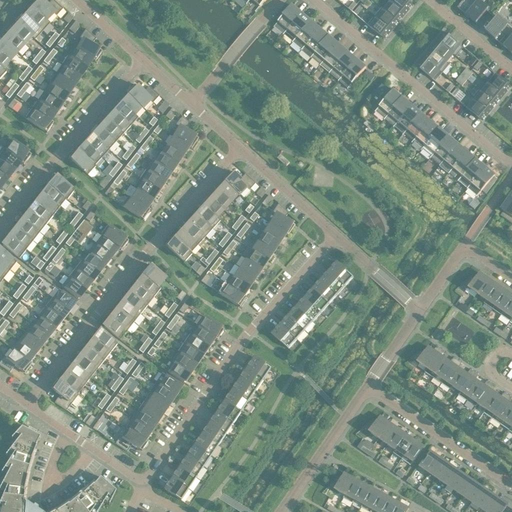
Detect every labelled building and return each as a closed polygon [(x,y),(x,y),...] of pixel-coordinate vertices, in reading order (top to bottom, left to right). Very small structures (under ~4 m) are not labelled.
[(40,0),(36,0),(30,6),(50,24),(50,23),(47,21),(53,13),(56,16),(63,9),(52,0),(51,0),(47,6),(40,0)] [(382,9),(397,22),(404,13),(389,0),(382,9)] [(388,0),(389,0),(404,13),(411,5),(408,2),(405,0),(388,0)] [(489,9),(483,4),(486,0),(463,0),(457,8),(476,24),(489,9)] [(354,2),(348,9),(351,12),(357,5),(354,2)] [(26,17),(42,32),(50,24),(30,6),(30,7),(32,9),(26,17)] [(284,35),(302,14),(298,10),(297,11),(292,6),(274,27),(284,35)] [(359,7),(353,14),(357,16),(362,10),(359,7)] [(375,17),(390,30),(397,22),(382,9),(375,17)] [(68,14),(63,20),(68,24),(73,18),(68,14)] [(293,43),(311,22),(305,18),(306,17),(302,14),(284,35),(293,43)] [(19,25),(35,40),(42,32),(26,17),(19,25)] [(390,30),(375,17),(367,25),(379,35),(383,39),(390,30)] [(499,44),(511,28),(511,25),(505,20),(504,22),(498,17),(485,32),(499,44)] [(74,34),(80,26),(81,25),(76,21),(69,30),(74,34)] [(302,50),(320,29),(316,26),(311,22),(293,43),(302,50)] [(11,33),(25,45),(32,37),(35,40),(19,25),(11,33)] [(511,28),(499,44),(511,54),(511,28)] [(311,58),(329,37),(324,33),(320,29),(302,50),(311,58)] [(74,47),(95,62),(101,52),(91,45),(96,39),(85,30),(79,39),(83,41),(77,49),(74,46),(74,47)] [(25,45),(11,33),(4,41),(18,53),(25,45)] [(50,39),(54,42),(59,36),(55,33),(50,39)] [(440,44),(456,57),(463,48),(451,38),(447,35),(440,44)] [(329,37),(311,58),(321,66),(338,45),(334,41),(334,42),(329,37)] [(54,42),(50,39),(45,45),(49,48),(54,42)] [(61,39),(57,45),(60,48),(65,42),(61,39)] [(0,45),(0,51),(10,61),(18,53),(4,41),(0,45)] [(433,52),(449,65),(447,62),(453,55),(456,57),(440,44),(433,52)] [(321,66),(330,74),(347,53),(342,48),(338,45),(321,66)] [(68,56),(86,68),(92,60),(95,62),(74,47),(68,56)] [(41,50),(37,56),(40,59),(45,53),(41,50)] [(48,56),(52,59),(57,53),(53,50),(48,56)] [(0,66),(6,72),(6,71),(3,69),(10,61),(0,51),(0,66)] [(426,60),(442,73),(449,65),(433,52),(426,60)] [(330,74),(339,81),(357,60),(353,57),(352,57),(347,53),(330,74)] [(36,65),(40,59),(37,56),(32,62),(36,65)] [(52,59),(48,56),(43,62),(47,65),(52,59)] [(62,65),(80,77),(86,68),(68,56),(62,65)] [(477,60),(474,57),(469,64),(472,67),(477,60)] [(357,60),(339,81),(348,89),(352,85),(366,68),(360,64),(361,63),(357,60)] [(442,73),(426,60),(419,69),(423,72),(435,82),(442,73)] [(483,64),(480,62),(474,68),(477,71),(483,64)] [(80,77),(62,65),(55,74),(74,86),(80,77)] [(28,67),(23,73),(27,76),(32,70),(28,67)] [(39,67),(35,73),(38,76),(43,70),(39,67)] [(464,78),(470,71),(467,69),(461,75),(464,78)] [(470,71),(464,78),(467,80),(473,74),(470,71)] [(22,82),(27,76),(23,73),(18,79),(22,82)] [(34,82),(38,76),(35,73),(30,79),(34,82)] [(494,73),(486,82),(502,95),(509,87),(505,83),(494,73)] [(49,83),(68,95),(74,86),(55,74),(49,83)] [(459,84),(464,78),(461,75),(456,82),(459,84)] [(464,78),(459,84),(462,87),(467,80),(464,78)] [(495,104),(502,95),(486,82),(479,90),(495,104)] [(43,92),(62,104),(68,95),(49,83),(43,92)] [(14,84),(10,90),(14,93),(18,87),(14,84)] [(26,84),(21,90),(25,93),(30,87),(26,84)] [(451,84),(446,91),(449,94),(455,87),(451,84)] [(134,85),(127,93),(143,108),(150,101),(153,103),(159,96),(149,87),(143,93),(134,85)] [(382,85),(374,94),(381,100),(389,90),(382,85)] [(9,99),(14,93),(10,90),(5,87),(1,91),(6,95),(5,96),(9,99)] [(457,89),(451,96),(454,98),(460,91),(457,89)] [(20,99),(25,93),(21,90),(16,96),(20,99)] [(472,99),(475,101),(488,112),(495,104),(479,90),(472,99)] [(385,120),(402,99),(397,95),(397,94),(394,91),(393,91),(379,107),(376,112),(385,120)] [(37,101),(56,113),(62,104),(43,92),(37,101)] [(122,104),(138,118),(135,115),(142,108),(142,109),(143,108),(127,93),(126,94),(129,96),(122,104)] [(402,99),(385,120),(394,127),(412,106),(408,103),(407,103),(402,99)] [(8,107),(12,110),(17,104),(13,100),(8,107)] [(31,110),(53,124),(50,122),(56,113),(37,101),(31,110)] [(162,114),(169,106),(164,101),(157,110),(162,114)] [(481,120),(488,112),(475,101),(468,110),(477,117),(481,120)] [(115,112),(131,126),(138,118),(122,104),(115,112)] [(403,135),(407,131),(421,114),(416,110),(412,106),(394,127),(403,135)] [(177,113),(172,108),(165,117),(170,121),(177,113)] [(46,134),(53,124),(31,110),(25,119),(46,134)] [(108,120),(123,134),(131,126),(115,112),(108,120)] [(421,114),(407,131),(416,138),(430,122),(426,118),(426,119),(421,114)] [(152,127),(157,120),(154,117),(149,124),(152,127)] [(173,137),(191,149),(198,139),(187,132),(192,126),(182,117),(176,126),(179,128),(173,137)] [(100,128),(116,142),(123,134),(108,120),(100,128)] [(430,122),(416,138),(414,142),(423,150),(439,130),(434,125),(430,122)] [(162,129),(158,126),(153,132),(157,135),(162,129)] [(93,136),(109,150),(116,142),(100,128),(93,136)] [(141,135),(144,138),(149,131),(145,128),(140,135),(141,135)] [(439,130),(423,150),(432,158),(449,137),(445,134),(444,134),(439,130)] [(141,135),(140,135),(135,141),(139,144),(144,138),(141,135)] [(86,144),(102,158),(109,150),(93,136),(86,144)] [(145,143),(148,146),(153,140),(149,137),(145,143)] [(173,137),(167,145),(182,156),(188,147),(191,149),(173,137)] [(449,137),(432,158),(431,158),(440,166),(444,162),(458,145),(452,141),(453,141),(449,137)] [(4,149),(24,164),(31,156),(13,142),(7,151),(4,149)] [(148,146),(145,143),(140,149),(144,152),(148,146)] [(76,149),(95,167),(96,166),(95,166),(102,158),(86,144),(79,151),(76,149)] [(127,152),(130,155),(135,148),(131,145),(127,152)] [(176,165),(182,156),(167,145),(161,154),(158,152),(176,165)] [(458,145),(444,162),(453,169),(467,153),(463,149),(463,150),(458,145)] [(0,154),(0,159),(14,171),(20,163),(23,165),(24,164),(4,149),(0,154)] [(88,175),(95,167),(76,149),(68,158),(88,175)] [(130,155),(127,152),(122,158),(126,161),(130,155)] [(170,174),(176,165),(158,152),(152,161),(170,174)] [(467,153),(453,169),(449,174),(455,178),(458,174),(462,177),(476,161),(471,156),(467,153)] [(131,160),(135,163),(140,157),(136,154),(131,160)] [(277,159),(286,167),(289,163),(281,155),(277,159)] [(14,171),(0,159),(0,173),(8,179),(14,171)] [(135,163),(131,160),(126,166),(130,169),(135,163)] [(152,161),(146,170),(164,183),(170,174),(152,161)] [(476,161),(462,177),(459,181),(468,189),(485,168),(481,165),(476,161)] [(113,169),(117,172),(122,165),(118,162),(113,169)] [(490,171),(485,168),(468,189),(477,197),(482,191),(486,195),(497,181),(494,178),(495,176),(489,172),(490,171)] [(117,172),(113,169),(109,175),(112,178),(117,172)] [(158,192),(164,183),(146,170),(149,173),(143,181),(158,192)] [(118,177),(122,180),(126,174),(122,171),(118,177)] [(223,181),(239,195),(246,188),(249,191),(255,184),(245,174),(239,180),(231,172),(223,181)] [(47,184),(67,200),(74,191),(54,175),(47,184)] [(122,180),(118,177),(113,183),(117,186),(122,180)] [(104,179),(99,186),(103,189),(109,182),(104,179)] [(137,190),(152,200),(158,192),(143,181),(139,179),(133,187),(137,190)] [(239,195),(223,181),(225,184),(218,191),(231,203),(238,195),(239,196),(239,195)] [(43,195),(59,208),(66,200),(66,201),(67,200),(47,184),(46,184),(49,187),(43,195)] [(104,194),(109,197),(114,191),(110,188),(104,194)] [(261,199),(265,193),(266,192),(260,188),(256,194),(261,199)] [(128,197),(149,211),(146,209),(152,200),(137,190),(131,199),(128,196),(128,197)] [(224,211),(231,203),(218,191),(211,199),(224,211)] [(36,203),(53,216),(50,213),(56,206),(59,208),(43,195),(36,203)] [(273,200),(268,195),(261,204),(266,208),(273,200)] [(149,211),(128,197),(121,206),(143,221),(149,211)] [(211,199),(204,207),(220,221),(217,218),(224,211),(211,199)] [(511,202),(508,200),(501,210),(504,211),(500,216),(511,224),(511,202)] [(86,211),(91,205),(87,201),(82,208),(86,211)] [(53,216),(36,203),(29,212),(46,225),(53,216)] [(270,224),(288,236),(294,227),(283,219),(288,214),(278,204),(272,213),(275,215),(270,224)] [(245,211),(248,214),(253,208),(249,205),(245,211)] [(204,207),(197,215),(212,229),(220,221),(204,207)] [(23,220),(39,233),(46,225),(29,212),(23,220)] [(89,222),(95,215),(90,212),(85,219),(89,222)] [(74,219),(78,222),(82,216),(79,213),(74,219)] [(258,216),(254,213),(249,219),(253,222),(258,216)] [(197,215),(189,223),(205,237),(212,229),(197,215)] [(236,222),(240,225),(245,219),(241,216),(236,222)] [(78,222),(74,219),(69,225),(73,228),(78,222)] [(16,229),(33,242),(39,233),(23,220),(16,229)] [(84,221),(79,227),(82,230),(87,224),(84,221)] [(240,225),(236,222),(231,228),(235,231),(240,225)] [(189,223),(182,231),(198,245),(205,237),(189,223)] [(241,230),(245,233),(249,227),(246,224),(241,230)] [(270,224),(264,233),(279,243),(284,235),(287,237),(288,236),(270,224)] [(101,235),(121,251),(128,242),(108,226),(101,235)] [(9,237),(26,250),(33,242),(16,229),(9,237)] [(60,236),(64,239),(69,233),(65,230),(60,236)] [(245,233),(241,230),(236,236),(240,239),(245,233)] [(172,237),(192,254),(188,250),(195,243),(198,246),(198,245),(182,231),(175,239),(173,236),(172,237)] [(70,238),(74,241),(79,235),(75,232),(70,238)] [(223,239),(226,242),(231,236),(227,233),(223,239)] [(264,233),(257,241),(273,252),(279,243),(264,233)] [(95,244),(111,257),(118,249),(121,251),(101,235),(100,235),(101,236),(95,244)] [(64,239),(60,236),(56,242),(59,245),(64,239)] [(26,250),(9,237),(2,246),(19,259),(26,250)] [(192,254),(172,237),(165,245),(184,263),(192,254)] [(74,241),(70,238),(65,244),(69,247),(74,241)] [(226,242),(223,239),(218,245),(222,248),(226,242)] [(227,247),(231,250),(236,244),(232,241),(227,247)] [(257,241),(251,250),(267,261),(273,252),(257,241)] [(95,244),(88,252),(105,265),(111,257),(95,244)] [(47,253),(51,256),(56,250),(52,247),(47,253)] [(231,250),(227,247),(223,253),(226,256),(231,250)] [(0,249),(0,263),(10,271),(17,262),(0,249)] [(57,255),(60,258),(65,252),(61,249),(57,255)] [(209,256),(213,259),(218,253),(214,250),(209,256)] [(251,250),(245,259),(261,270),(267,261),(251,250)] [(98,274),(105,265),(88,252),(88,253),(91,255),(85,263),(82,260),(81,261),(98,274)] [(51,256),(47,253),(42,259),(46,262),(51,256)] [(60,258),(57,255),(52,261),(56,264),(60,258)] [(213,259),(209,256),(204,262),(208,265),(213,259)] [(214,264),(218,267),(223,261),(219,258),(214,264)] [(245,259),(239,268),(254,279),(261,270),(245,259)] [(36,268),(39,271),(44,264),(41,261),(36,268)] [(81,261),(75,269),(91,282),(98,274),(81,261)] [(10,271),(0,263),(0,277),(3,280),(10,271)] [(50,263),(45,270),(49,273),(54,266),(50,263)] [(337,263),(329,272),(345,287),(347,285),(348,286),(350,284),(349,283),(354,278),(337,263)] [(218,267),(214,264),(209,270),(213,273),(218,267)] [(141,274),(160,289),(161,289),(158,287),(165,278),(148,265),(141,274)] [(201,266),(195,273),(200,276),(205,270),(201,266)] [(248,288),(254,279),(239,268),(233,277),(230,275),(248,288)] [(85,291),(91,282),(75,269),(68,278),(85,291)] [(341,292),(345,287),(329,272),(321,281),(337,296),(339,294),(340,295),(342,293),(341,292)] [(153,298),(160,289),(141,274),(140,274),(143,277),(137,285),(153,298)] [(478,295),(489,280),(480,274),(476,279),(473,277),(463,285),(469,289),(478,295)] [(205,285),(210,278),(206,275),(200,282),(205,285)] [(230,275),(224,284),(245,298),(246,298),(243,296),(248,288),(230,275)] [(28,285),(33,279),(29,276),(24,282),(28,285)] [(38,278),(34,284),(37,287),(42,281),(38,278)] [(85,291),(68,278),(61,287),(78,300),(85,291)] [(489,280),(478,295),(486,301),(484,304),(497,286),(489,280)] [(321,281),(313,290),(329,305),(331,303),(332,304),(333,302),(333,301),(337,296),(321,281)] [(245,298),(224,284),(217,293),(239,308),(245,298)] [(17,291),(21,294),(26,288),(22,285),(17,291)] [(137,285),(130,293),(147,306),(153,298),(137,285)] [(497,286),(484,304),(493,310),(505,291),(497,286)] [(27,293),(31,296),(35,290),(32,287),(27,293)] [(52,299),(68,312),(75,303),(59,290),(52,299)] [(313,290),(305,299),(321,314),(323,312),(323,313),(325,310),(329,305),(313,290)] [(21,294),(17,291),(13,297),(16,300),(21,294)] [(186,295),(181,291),(176,298),(181,302),(186,295)] [(511,296),(505,291),(493,310),(501,316),(511,299),(511,296)] [(31,296),(27,293),(22,299),(26,302),(31,296)] [(130,293),(124,302),(140,315),(147,306),(130,293)] [(62,320),(68,312),(52,299),(45,307),(62,320)] [(305,299),(297,308),(313,323),(315,321),(315,322),(317,319),(321,314),(305,299)] [(511,299),(501,316),(509,321),(511,317),(511,299)] [(4,308),(8,311),(13,305),(9,302),(4,308)] [(133,323),(140,315),(124,302),(117,310),(133,323)] [(169,310),(173,313),(177,306),(173,303),(169,310)] [(14,310),(17,313),(22,307),(18,304),(14,310)] [(179,311),(183,314),(188,307),(184,304),(179,311)] [(466,313),(469,309),(461,304),(459,308),(466,313)] [(55,329),(62,320),(45,307),(38,316),(55,329)] [(297,308),(289,317),(305,332),(307,330),(309,328),(313,323),(297,308)] [(17,313),(14,310),(9,316),(13,319),(17,313)] [(127,332),(133,323),(117,310),(110,319),(127,332)] [(173,313),(169,310),(164,316),(168,319),(173,313)] [(48,337),(55,329),(38,316),(41,318),(35,326),(32,324),(48,337)] [(171,322),(175,325),(179,319),(175,316),(171,322)] [(195,326),(217,340),(223,331),(202,316),(195,326)] [(289,317),(281,326),(297,341),(299,339),(301,337),(301,336),(305,332),(289,317)] [(127,332),(110,319),(103,327),(120,341),(127,332)] [(0,327),(4,330),(9,324),(5,321),(0,327)] [(156,327),(160,330),(164,324),(160,321),(156,327)] [(175,325),(171,322),(166,328),(170,331),(175,325)] [(42,346),(48,337),(32,324),(25,333),(42,346)] [(195,326),(189,335),(208,347),(214,339),(217,341),(217,340),(195,326)] [(297,341),(281,326),(272,335),(289,350),(291,348),(293,346),(293,345),(297,341)] [(160,330),(156,327),(151,333),(155,336),(160,330)] [(94,339),(110,352),(117,344),(101,331),(94,339)] [(25,333),(18,341),(35,354),(42,346),(25,333)] [(158,339),(162,342),(166,336),(163,333),(158,339)] [(189,335),(183,344),(202,356),(208,347),(189,335)] [(143,345),(147,347),(152,341),(148,338),(143,345)] [(94,339),(87,348),(103,361),(110,352),(94,339)] [(162,342),(158,339),(153,346),(157,348),(162,342)] [(18,341),(12,350),(31,365),(32,364),(29,362),(35,354),(18,341)] [(183,344),(177,352),(196,365),(202,356),(183,344)] [(147,347),(143,345),(138,351),(142,354),(147,347)] [(427,369),(441,349),(437,346),(433,351),(429,348),(425,353),(421,351),(411,359),(427,369)] [(87,348),(80,356),(96,369),(103,361),(87,348)] [(152,348),(147,354),(151,357),(156,351),(152,348)] [(441,349),(427,369),(425,373),(433,378),(446,360),(442,357),(445,352),(441,349)] [(31,365),(12,350),(11,350),(13,352),(7,359),(4,357),(0,362),(0,366),(10,373),(14,366),(24,374),(31,365)] [(177,352),(171,361),(190,374),(196,365),(177,352)] [(89,377),(96,369),(80,356),(74,365),(89,377)] [(246,369),(262,380),(263,378),(264,379),(266,376),(265,376),(270,369),(253,358),(246,369)] [(442,384),(458,361),(454,358),(450,363),(446,360),(433,378),(442,384)] [(127,366),(131,369),(136,363),(132,360),(127,366)] [(190,374),(171,361),(171,362),(174,364),(168,373),(183,383),(190,374)] [(450,390),(463,371),(459,369),(462,363),(458,361),(442,384),(450,390)] [(136,369),(140,372),(144,366),(140,363),(136,369)] [(82,385),(89,377),(74,365),(67,373),(82,385)] [(131,369),(127,366),(123,372),(127,375),(131,369)] [(140,372),(136,369),(131,376),(135,379),(140,372)] [(246,369),(238,380),(255,391),(256,389),(257,390),(258,387),(262,380),(246,369)] [(460,393),(474,372),(471,370),(467,374),(463,371),(450,390),(452,387),(460,393)] [(458,396),(467,401),(469,399),(479,383),(475,380),(478,375),(474,372),(460,393),(458,396)] [(58,380),(78,396),(78,395),(76,393),(82,385),(67,373),(61,381),(58,379),(58,380)] [(160,386),(175,396),(181,387),(166,376),(160,385),(160,386)] [(115,383),(118,386),(123,380),(119,377),(115,383)] [(78,396),(58,380),(51,389),(59,396),(54,403),(66,411),(78,396)] [(238,380),(231,391),(247,402),(249,400),(249,401),(251,398),(250,398),(255,391),(238,380)] [(123,387),(127,390),(131,384),(128,381),(123,387)] [(477,404),(491,384),(487,381),(483,386),(479,383),(469,399),(467,401),(476,407),(477,404)] [(150,392),(169,405),(175,396),(160,386),(160,385),(155,382),(149,391),(150,392)] [(118,386),(115,383),(110,390),(114,393),(118,386)] [(484,413),(496,395),(492,392),(495,387),(491,384),(477,404),(485,410),(483,413),(484,413)] [(127,390),(123,387),(118,393),(122,396),(127,390)] [(231,391),(223,402),(240,413),(241,411),(242,412),(244,409),(243,409),(247,402),(231,391)] [(150,392),(144,401),(163,414),(169,405),(150,392)] [(492,419),(508,396),(504,393),(500,398),(496,395),(484,413),(492,419)] [(102,401),(106,404),(110,398),(106,395),(102,401)] [(501,425),(511,408),(511,405),(509,404),(511,398),(508,396),(492,419),(501,425)] [(110,404),(114,407),(119,401),(115,398),(110,404)] [(106,404),(102,401),(97,407),(101,410),(106,404)] [(144,401),(138,410),(157,423),(163,414),(144,401)] [(223,402),(216,413),(232,424),(234,422),(236,420),(235,420),(240,413),(223,402)] [(114,407),(110,404),(106,411),(109,413),(114,407)] [(509,431),(511,426),(511,408),(501,425),(509,431)] [(138,410),(132,419),(151,432),(157,423),(138,410)] [(216,413),(209,424),(225,435),(226,433),(227,433),(229,431),(228,430),(232,424),(216,413)] [(91,416),(85,424),(89,427),(95,419),(91,416)] [(379,439),(389,424),(381,418),(377,423),(373,420),(363,428),(379,439)] [(132,419),(126,428),(147,443),(148,442),(145,440),(151,432),(132,419)] [(98,421),(92,428),(96,431),(102,424),(98,421)] [(209,424),(201,435),(218,446),(219,444),(220,444),(221,442),(221,441),(225,435),(209,424)] [(387,445),(398,429),(389,424),(379,439),(387,445)] [(20,437),(8,452),(9,452),(14,454),(12,456),(12,455),(3,470),(4,470),(9,471),(0,487),(0,488),(1,487),(6,488),(5,490),(0,501),(0,505),(4,506),(1,511),(21,511),(22,509),(21,509),(22,506),(23,493),(23,490),(26,477),(25,477),(26,474),(30,461),(29,461),(30,459),(36,446),(35,446),(36,443),(39,437),(21,428),(21,427),(14,435),(15,435),(20,437)] [(147,443),(126,428),(126,429),(129,431),(123,439),(120,436),(115,444),(127,452),(131,445),(141,452),(147,443)] [(396,451),(406,435),(398,429),(387,445),(396,451)] [(201,435),(194,446),(210,457),(211,455),(212,455),(214,453),(213,452),(218,446),(201,435)] [(402,460),(415,441),(406,435),(396,451),(394,454),(402,460)] [(363,439),(357,448),(361,450),(363,446),(370,451),(374,446),(363,439)] [(415,441),(402,460),(411,466),(424,447),(415,441)] [(194,446),(186,456),(203,468),(204,466),(205,466),(206,464),(206,463),(210,457),(194,446)] [(368,455),(370,451),(363,446),(361,450),(368,455)] [(429,474),(440,458),(431,452),(420,468),(429,474)] [(186,456),(179,467),(195,479),(197,477),(199,475),(198,474),(203,468),(186,456)] [(440,458),(429,474),(438,480),(448,464),(440,458)] [(448,464),(438,480),(446,486),(457,470),(448,464)] [(179,467),(172,478),(188,489),(189,487),(190,488),(192,486),(191,485),(195,479),(179,467)] [(457,470),(446,486),(454,491),(465,476),(457,470)] [(413,486),(415,482),(419,477),(413,473),(407,482),(413,486)] [(343,499),(354,479),(345,474),(342,480),(338,478),(329,487),(345,495),(343,499)] [(465,476),(454,491),(463,497),(474,481),(465,476)] [(90,511),(94,508),(97,511),(96,511),(97,511),(107,496),(110,500),(111,500),(115,491),(99,478),(95,483),(93,485),(92,485),(83,494),(81,496),(80,495),(70,504),(68,505),(67,505),(56,511),(90,511)] [(188,489),(172,478),(164,490),(180,501),(182,498),(183,499),(184,496),(183,496),(188,489)] [(352,504),(363,484),(354,479),(343,499),(352,504)] [(474,481),(463,497),(471,503),(482,487),(474,481)] [(361,509),(372,489),(363,484),(352,504),(353,504),(355,501),(363,505),(361,508),(361,509)] [(482,487),(471,503),(480,509),(490,493),(482,487)] [(367,511),(371,511),(381,494),(372,489),(361,509),(367,511)] [(490,493),(480,509),(484,511),(489,511),(499,499),(490,493)] [(382,511),(390,499),(381,494),(371,511),(382,511)] [(394,511),(399,504),(390,499),(382,511),(394,511)] [(499,499),(489,511),(502,511),(508,505),(499,499)]
